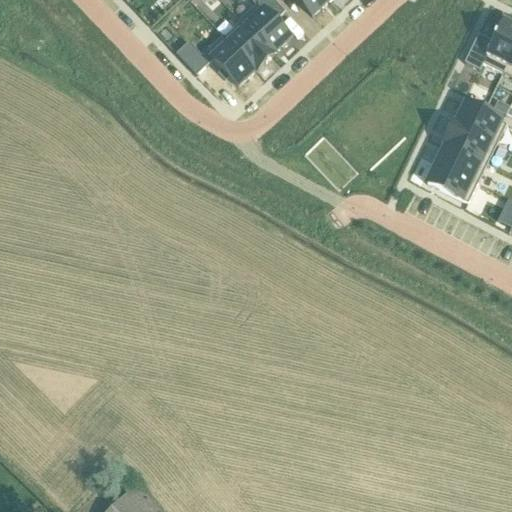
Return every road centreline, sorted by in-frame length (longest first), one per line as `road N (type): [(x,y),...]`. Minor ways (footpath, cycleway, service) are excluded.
road 1 (residential): [(87,0),(198,121),(223,132),(261,125),(386,0)]
road 2 (residential): [(334,222),(375,208),(511,280)]
